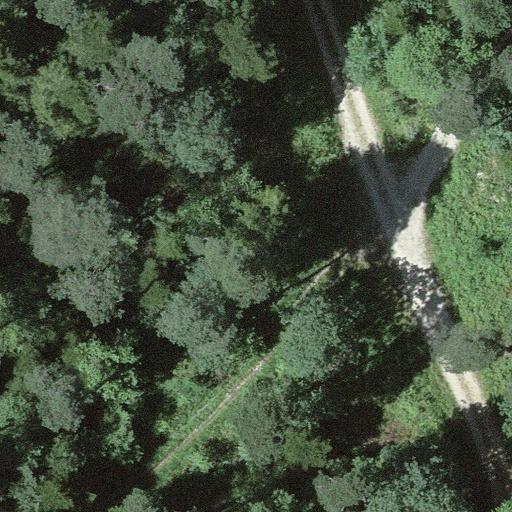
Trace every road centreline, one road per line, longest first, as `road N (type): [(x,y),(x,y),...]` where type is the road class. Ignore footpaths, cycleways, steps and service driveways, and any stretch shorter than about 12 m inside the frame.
road 1 (track): [(102,511),(397,201)]
road 2 (track): [(506,511),(397,201)]
road 3 (track): [(397,201),(310,0)]
road 4 (track): [(397,201),(511,80)]
